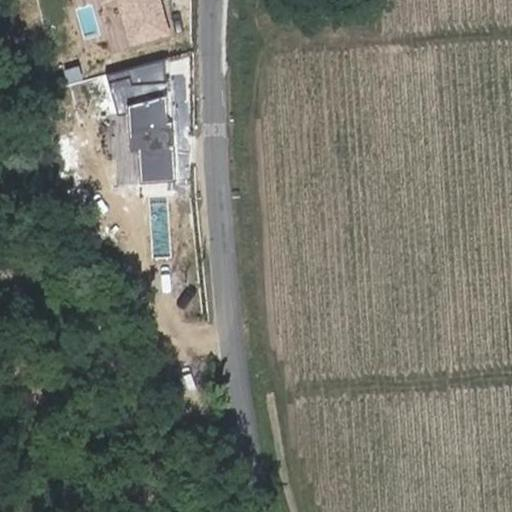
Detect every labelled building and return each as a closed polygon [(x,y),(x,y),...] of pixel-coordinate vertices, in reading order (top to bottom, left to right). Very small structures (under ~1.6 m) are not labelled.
[(84,0),(87,11),(100,8),(98,0),(84,0)] [(98,31),(107,68),(161,57),(161,55),(174,53),(170,34),(150,38),(148,29),(141,0),(98,0),(100,8),(105,30),(98,31)] [(148,29),(150,38),(170,34),(167,25),(148,29)] [(56,51),(72,123),(104,117),(88,43),(56,51)] [(143,153),(167,149),(163,133),(140,136),(143,153)] [(141,153),(149,193),(177,187),(167,149),(143,153),(141,153)]
